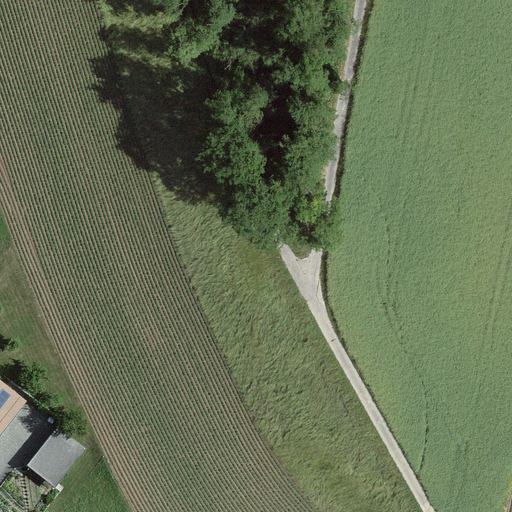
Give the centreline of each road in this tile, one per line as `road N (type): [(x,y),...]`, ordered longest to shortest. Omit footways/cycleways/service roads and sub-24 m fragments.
road 1 (track): [(430,511),(307,296),(236,138)]
road 2 (track): [(307,296),(371,0)]
